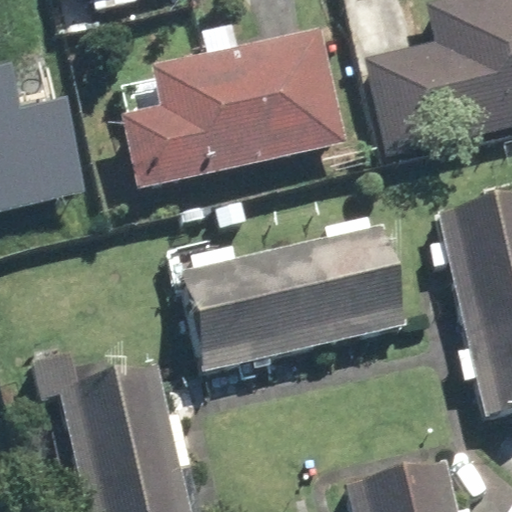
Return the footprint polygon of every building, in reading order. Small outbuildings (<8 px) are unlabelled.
[(511,0),(439,0),(424,3),(433,46),(364,60),(383,157),(511,131),(511,0)] [(511,207),(436,225),(482,421),(511,413),(511,207)] [(382,226),(178,276),(203,378),(407,329),(382,226)] [(189,511),(157,368),(58,390),(86,511),(189,511)] [(454,511),(443,464),(341,488),(346,511),(454,511)]
